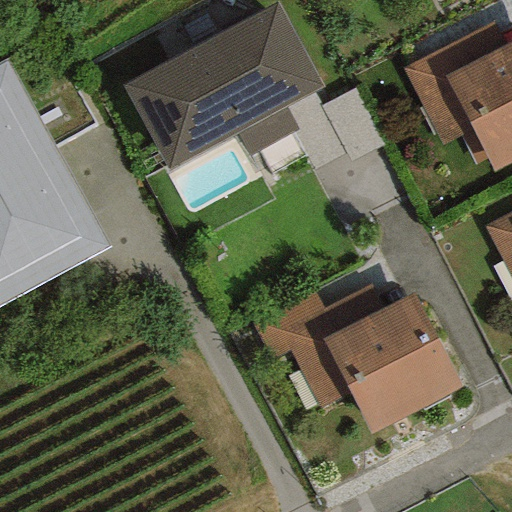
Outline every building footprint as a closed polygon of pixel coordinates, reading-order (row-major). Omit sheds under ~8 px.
[(277,3),(121,87),(167,172),(235,135),(247,156),(296,129),(284,107),(322,87),(277,3)] [(492,24),(401,69),(439,146),(459,137),(473,164),(484,159),(491,172),(511,161),(511,41),(503,46),(492,24)] [(4,60),(0,61),(0,305),(108,247),(4,60)] [(353,88),(319,105),(349,164),(383,146),(353,88)] [(511,211),(483,227),(511,280),(511,211)] [(314,291),(250,322),(267,358),(288,348),(318,409),(348,394),(369,435),(461,389),(413,293),(380,310),(368,286),(322,309),(314,291)]
